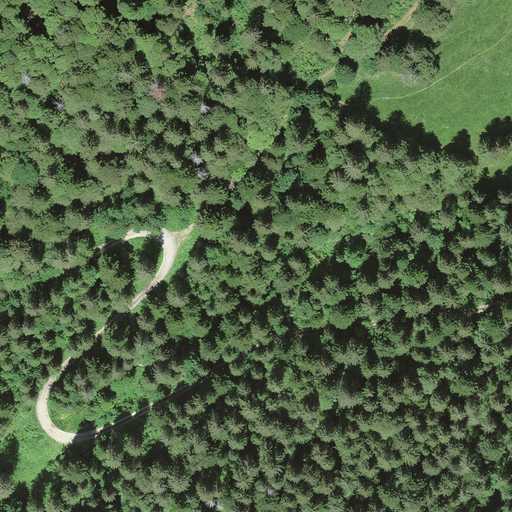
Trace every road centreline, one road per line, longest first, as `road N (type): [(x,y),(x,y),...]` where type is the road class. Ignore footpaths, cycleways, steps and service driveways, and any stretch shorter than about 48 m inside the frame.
road 1 (track): [(177,249),(135,313),(74,359),(47,391),(45,411),(62,435),(95,435),(277,338),(511,300)]
road 2 (track): [(0,291),(127,235),(158,234),(177,249)]
